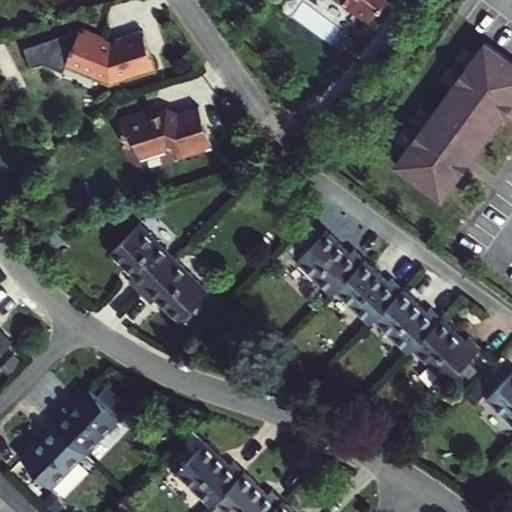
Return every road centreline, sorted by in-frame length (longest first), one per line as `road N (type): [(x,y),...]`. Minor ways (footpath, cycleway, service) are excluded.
road 1 (residential): [(80,324),(164,374),(308,426),(420,485)]
road 2 (residential): [(323,185),(511,323)]
road 3 (residential): [(180,0),(277,136)]
road 4 (residential): [(0,234),(24,274),(80,324)]
